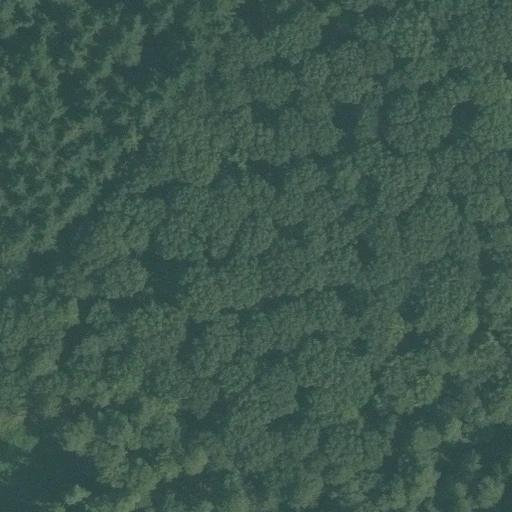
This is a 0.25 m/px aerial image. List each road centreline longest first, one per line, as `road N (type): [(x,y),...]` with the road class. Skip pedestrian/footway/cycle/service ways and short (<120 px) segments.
road 1 (track): [(0,306),(258,0)]
road 2 (track): [(0,240),(234,511)]
